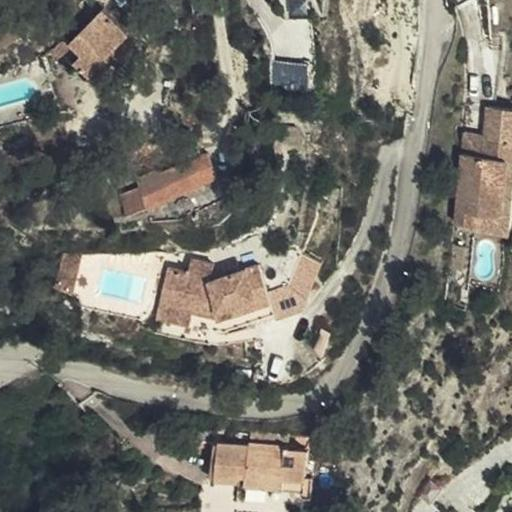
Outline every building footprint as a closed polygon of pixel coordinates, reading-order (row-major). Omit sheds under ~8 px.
[(85,71),(112,45),(104,37),(118,22),(97,3),(65,37),(75,48),(70,55),(85,71)] [(104,37),(112,45),(117,52),(132,36),(118,22),(104,37)] [(510,154),(511,154),(511,106),(490,104),(486,132),(486,143),(467,141),(459,216),(478,219),(480,208),(503,210),(510,154)] [(486,143),(486,132),(468,130),(467,141),(486,143)] [(131,175),(138,195),(141,202),(221,165),(217,133),(152,164),(131,175)] [(511,228),(511,218),(511,154),(510,154),(503,210),(480,208),(478,219),(478,223),(511,228)] [(127,166),(131,175),(152,164),(148,156),(127,166)] [(119,204),(138,195),(131,175),(110,183),(119,204)] [(451,268),(464,268),(466,244),(454,243),(451,268)] [(172,273),(168,305),(195,309),(225,311),(225,305),(239,300),(243,310),(278,293),(263,260),(220,277),(219,262),(192,262),(191,274),(172,273)] [(195,309),(168,305),(167,316),(195,319),(195,309)] [(248,485),(308,488),(310,449),(296,448),(296,442),(255,441),(255,446),(216,445),(213,475),(239,477),(240,471),(249,472),(248,485)] [(408,504),(418,511),(421,511),(433,495),(420,486),(408,504)] [(433,495),(421,511),(442,511),(446,506),(433,495)]
